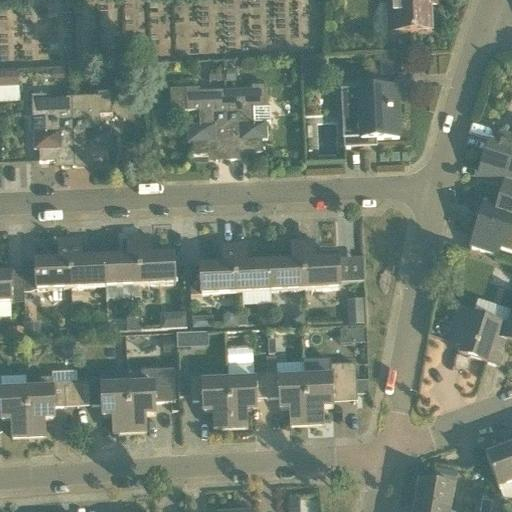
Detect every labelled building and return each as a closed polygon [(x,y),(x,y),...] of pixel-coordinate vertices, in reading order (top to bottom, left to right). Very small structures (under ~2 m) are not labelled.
[(387,0),(389,33),(431,33),(429,0),(387,0)] [(395,77),(394,58),(374,59),(374,64),(379,63),(380,78),(395,77)] [(304,62),(304,74),(326,73),(326,61),(304,62)] [(0,102),(20,103),(20,72),(0,71),(0,102)] [(266,111),(265,88),(249,89),(249,92),(226,93),(229,163),(241,162),(241,156),(263,155),(262,143),(267,143),(266,125),(270,125),(269,110),(266,111)] [(344,150),(367,149),(367,142),(399,140),(397,90),(358,91),(358,92),(341,92),(344,150)] [(199,94),(199,91),(185,91),(170,91),(171,114),(199,113),(200,128),(187,128),(187,146),(193,145),(193,158),(215,157),(215,163),(229,163),(226,93),(199,94)] [(100,131),(100,117),(112,116),(111,94),(98,95),(98,99),(72,100),(74,169),(87,169),(87,163),(109,162),(109,149),(114,149),(113,131),(100,131)] [(46,101),(46,97),(32,97),(32,120),(45,119),(46,134),(33,134),(34,152),(39,152),(39,162),(39,165),(61,164),(61,170),(74,169),(72,100),(46,101)] [(489,143),(481,169),(507,178),(505,183),(511,185),(511,136),(500,133),(496,145),(489,143)] [(511,185),(505,183),(507,178),(481,169),(476,183),(502,191),(497,209),(495,215),(511,220),(511,185)] [(511,220),(495,215),(497,209),(484,205),(470,249),(496,258),(499,251),(511,255),(511,254),(511,220)] [(150,258),(149,238),(138,239),(140,300),(140,287),(175,286),(174,257),(150,258)] [(140,300),(138,239),(127,239),(127,260),(104,261),(106,289),(106,302),(140,300)] [(81,262),(81,241),(69,242),(71,291),(106,289),(104,261),(81,262)] [(36,292),(71,291),(69,242),(58,242),(59,263),(35,263),(36,292)] [(271,294),(305,293),(303,243),(291,244),(292,264),(269,265),(271,294)] [(315,263),(314,243),(303,243),(305,293),(340,292),(338,262),(315,263)] [(246,266),(245,246),(234,247),(236,296),(271,294),(269,265),(246,266)] [(201,297),(236,296),(234,247),(222,247),(223,267),(200,268),(201,297)] [(0,276),(0,305),(12,305),(10,276),(0,276)] [(305,325),(304,309),(292,310),(287,319),(288,326),(305,325)] [(237,325),(236,314),(236,310),(225,310),(221,315),(222,326),(237,325)] [(364,311),(348,312),(348,324),(365,324),(364,311)] [(499,340),(503,326),(460,312),(449,345),(461,349),(458,356),(486,365),(494,339),(499,340)] [(511,312),(507,327),(503,326),(499,340),(494,339),(486,365),(498,369),(507,343),(511,344),(511,312)] [(161,316),(162,330),(187,329),(186,314),(161,316)] [(39,325),(25,326),(26,342),(39,342),(39,325)] [(87,325),(74,326),(74,339),(88,339),(87,325)] [(342,327),(341,343),(365,344),(366,327),(342,327)] [(179,337),(180,346),(209,346),(209,336),(179,337)] [(231,431),(247,430),(247,413),(256,413),(256,402),(267,402),(266,366),(254,366),(254,383),(229,384),(231,431)] [(307,428),(305,379),(280,379),(280,376),(277,376),(276,366),(266,366),(267,402),(279,401),(280,412),(290,412),(290,428),(307,428)] [(357,404),(356,366),(336,367),(305,368),(305,369),(305,379),(307,428),(324,427),(323,410),(333,410),(332,399),(356,398),(356,404),(357,404)] [(130,435),(146,434),(146,418),(155,417),(155,406),(167,405),(175,405),(173,373),(141,374),(142,387),(128,388),(130,435)] [(215,384),(215,378),(190,379),(191,405),(203,404),(203,415),(213,415),(214,432),(231,431),(229,384),(215,384)] [(51,385),(51,380),(41,381),(42,392),(27,392),(29,439),(45,439),(45,422),(54,421),(54,410),(66,410),(65,404),(64,385),(51,385)] [(103,388),(103,383),(89,383),(90,403),(90,409),(102,408),(102,419),(112,419),(113,436),(130,435),(128,388),(103,388)] [(2,393),(1,387),(0,386),(0,412),(1,413),(1,424),(11,423),(11,440),(29,439),(27,392),(2,393)] [(498,491),(511,486),(511,461),(507,450),(486,458),(498,491)] [(431,467),(429,479),(452,483),(454,471),(431,467)] [(449,511),(450,511),(454,492),(454,489),(433,486),(419,483),(415,506),(449,511)] [(490,511),(492,504),(482,502),(480,511),(490,511)]
